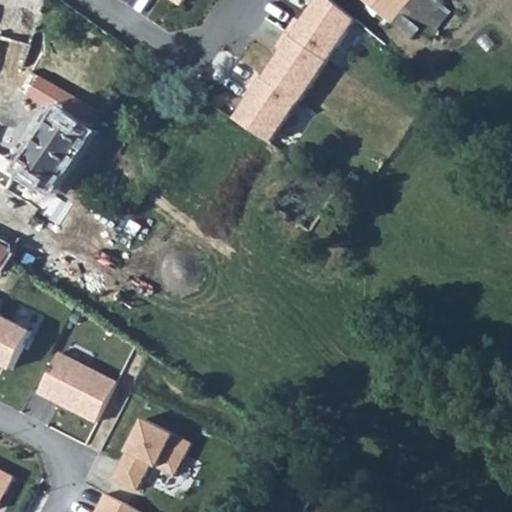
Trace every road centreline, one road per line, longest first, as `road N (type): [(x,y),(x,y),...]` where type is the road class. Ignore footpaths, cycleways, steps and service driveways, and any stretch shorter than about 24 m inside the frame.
road 1 (residential): [(94,0),(173,50),(195,51),(228,32),(252,0)]
road 2 (residential): [(50,511),(75,461),(0,416)]
